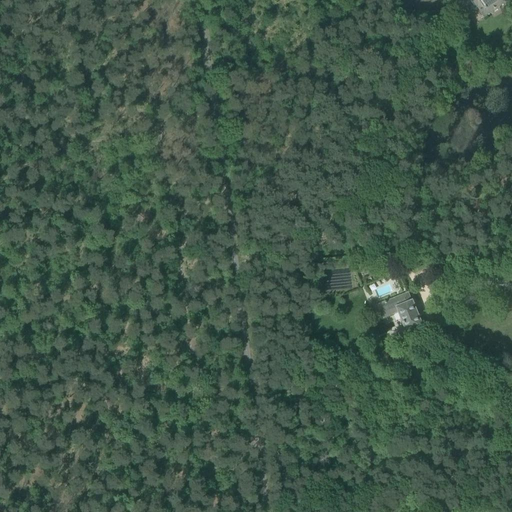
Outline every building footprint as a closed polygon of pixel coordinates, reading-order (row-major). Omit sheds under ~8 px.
[(414,0),(410,3),(418,14),(437,0),(414,0)] [(469,0),(476,9),(478,8),(485,18),(492,13),(492,14),(500,9),(499,8),(506,3),(504,0),(469,0)] [(415,13),(408,4),(395,13),(403,23),(415,13)] [(361,266),(364,276),(372,273),(369,263),(361,266)] [(408,293),(385,303),(374,307),(379,320),(399,312),(407,333),(413,331),(416,339),(425,336),(421,327),(423,327),(416,311),(417,308),(415,304),(413,303),(412,301),(411,302),(408,293)]
